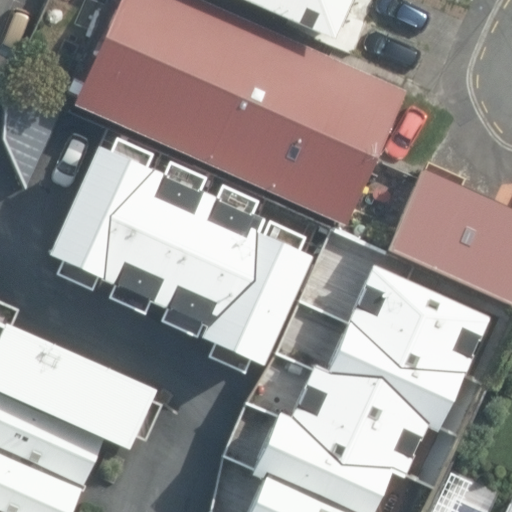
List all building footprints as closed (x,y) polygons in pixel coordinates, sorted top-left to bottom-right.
[(400,85),(201,0),(107,0),(63,102),(341,221),(400,85)] [(351,0),(242,0),(332,41),(351,0)] [(308,245),(90,150),(38,267),(257,363),(308,245)] [(511,287),(511,201),(420,156),(379,238),(506,300),(511,287)] [(380,511),(476,314),(355,256),(231,511),(380,511)] [(71,511),(133,384),(0,319),(0,511),(71,511)] [(511,348),(492,390),(511,399),(511,348)]
